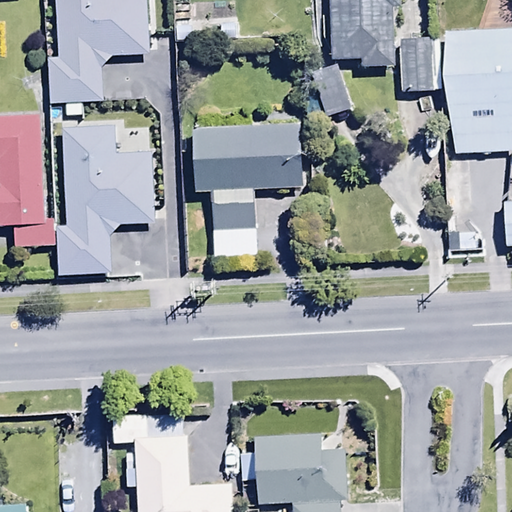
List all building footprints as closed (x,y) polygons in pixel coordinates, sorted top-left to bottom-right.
[(60,0),(63,115),(116,114),(115,69),(163,68),(161,0),(60,0)] [(401,0),(334,0),(340,69),(365,68),(366,75),(399,73),(396,11),(402,11),(401,0)] [(511,29),(440,33),(447,158),(511,154),(511,152),(510,119),(511,119),(511,29)] [(436,50),(403,50),(403,99),(436,99),(436,50)] [(356,112),(339,75),(313,86),(330,124),(356,112)] [(58,121),(0,122),(0,167),(6,168),(7,190),(0,189),(0,235),(23,235),(32,271),(66,254),(61,230),(58,121)] [(305,129),(198,135),(200,200),(214,199),(218,266),(260,264),(256,194),(308,191),(305,129)] [(122,140),(73,140),(73,283),(122,282),(122,236),(167,236),(166,162),(122,162),(122,140)] [(511,200),(500,201),(504,245),(511,244),(511,200)] [(201,423),(122,426),(123,458),(150,457),(152,511),(245,511),(245,495),(204,497),(201,423)] [(271,449),(272,511),(360,511),(360,467),(334,467),(334,448),(271,449)]
